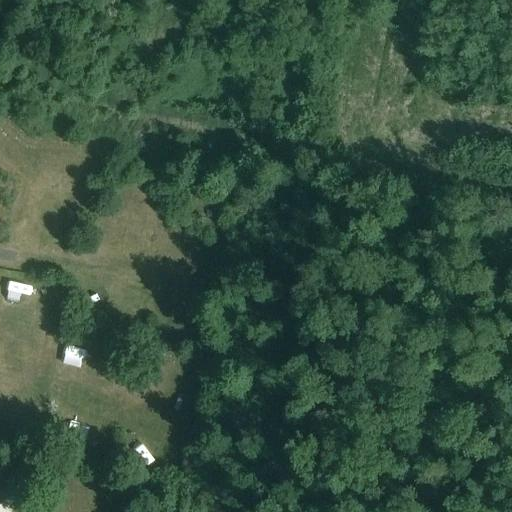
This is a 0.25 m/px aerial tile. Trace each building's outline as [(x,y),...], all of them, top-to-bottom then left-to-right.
[(67,126),(68,146),(95,145),(94,124),(67,126)] [(13,178),(0,182),(0,187),(5,204),(19,199),(13,178)] [(157,209),(161,185),(148,183),(144,206),(157,209)] [(201,230),(203,219),(187,216),(185,227),(201,230)] [(52,313),(61,291),(49,286),(39,307),(52,313)] [(0,334),(19,335),(20,306),(0,305),(0,334)] [(120,322),(99,324),(101,345),(122,342),(120,322)]
